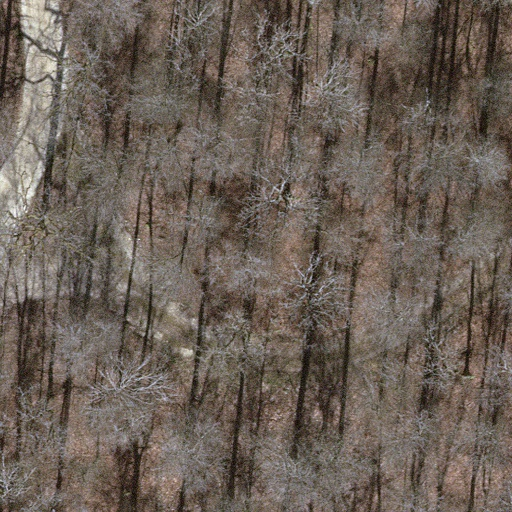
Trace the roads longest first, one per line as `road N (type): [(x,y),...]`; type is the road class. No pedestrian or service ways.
road 1 (track): [(0,269),(51,104),(166,318),(369,333),(511,255)]
road 2 (track): [(166,318),(71,284),(0,299)]
